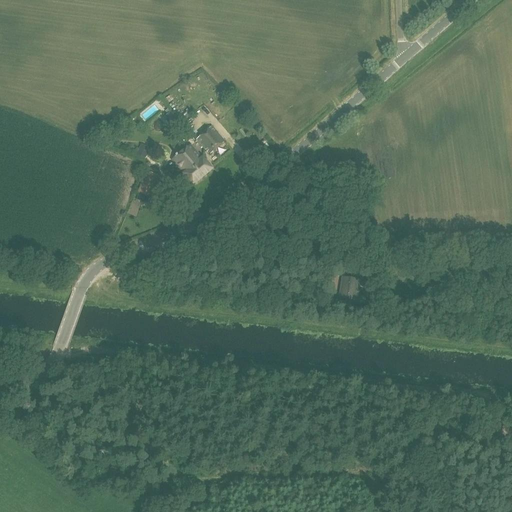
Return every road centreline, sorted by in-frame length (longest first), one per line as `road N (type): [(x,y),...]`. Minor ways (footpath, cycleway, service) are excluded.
road 1 (tertiary): [(158,237),(214,209),(268,168),(469,0)]
road 2 (unclassified): [(511,247),(194,259),(158,237)]
road 3 (tertiary): [(0,396),(50,364),(90,274),(158,237)]
